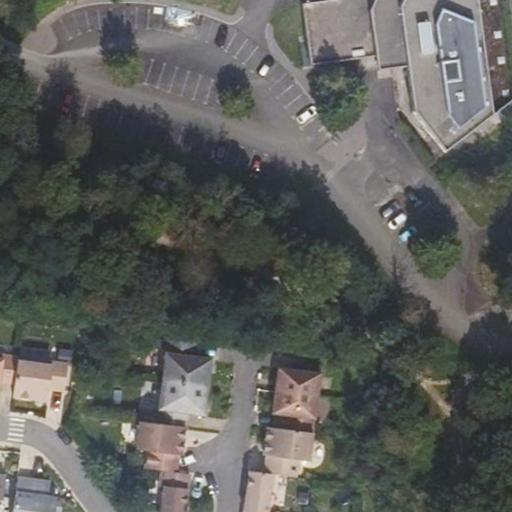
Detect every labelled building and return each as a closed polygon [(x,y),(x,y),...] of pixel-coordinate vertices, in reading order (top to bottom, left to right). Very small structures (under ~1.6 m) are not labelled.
[(493,116),(479,0),(326,0),(302,4),(311,66),(376,57),(378,72),(407,67),(414,112),(445,153),(493,116)] [(196,358),(198,347),(170,343),(165,382),(209,388),(213,360),(196,358)] [(0,381),(17,384),(20,361),(21,357),(5,354),(4,359),(0,358),(0,381)] [(66,391),(70,364),(54,361),(53,365),(20,361),(17,384),(15,396),(50,401),(51,389),(66,391)] [(319,397),(322,375),(281,369),(278,391),(319,397)] [(206,415),(209,388),(165,382),(160,424),(187,427),(189,413),(206,415)] [(314,433),(319,397),(278,391),(275,413),(289,415),(287,430),(314,433)] [(187,427),(160,424),(142,421),(138,450),(149,451),(147,468),(164,471),(178,472),(181,455),(184,456),(187,427)] [(287,430),(269,428),(265,456),(268,456),(266,473),(274,474),(297,477),(300,460),(310,462),(314,433),(287,430)] [(186,511),(191,474),(178,472),(164,471),(162,487),(166,487),(163,511),(186,511)] [(266,473),(251,471),(245,511),(269,511),(274,474),(266,473)] [(15,511),(56,511),(59,497),(51,496),(53,481),(20,477),(15,511)]
